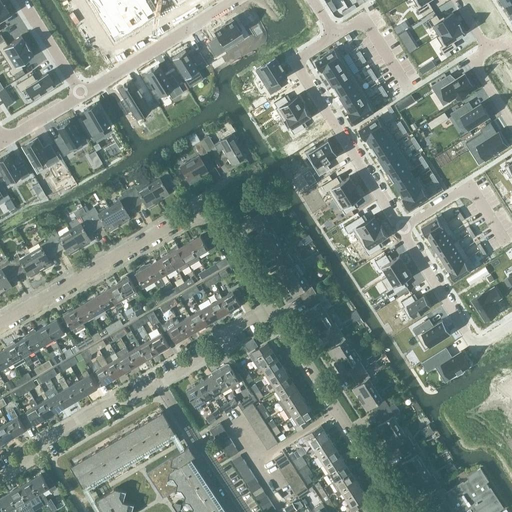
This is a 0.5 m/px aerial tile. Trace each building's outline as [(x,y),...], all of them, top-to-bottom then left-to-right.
[(91,0),(115,38),(176,0),(91,0)] [(414,0),(418,6),(417,7),(421,13),(431,6),(428,1),(429,0),(414,0)] [(334,3),(329,5),(334,12),(338,9),(334,3)] [(4,4),(0,6),(0,20),(10,14),(4,4)] [(437,15),(426,22),(430,28),(433,26),(439,36),(460,22),(460,21),(460,22),(453,12),(440,20),(437,15)] [(215,41),(208,45),(215,56),(222,52),(219,46),(240,32),(241,32),(240,31),(241,30),(235,19),(233,20),(232,18),(232,19),(225,23),(220,26),(214,30),(217,36),(213,39),(215,41)] [(460,22),(439,36),(445,45),(442,47),(446,53),(457,46),(453,41),(467,32),(460,22)] [(399,35),(403,42),(410,37),(406,31),(399,35)] [(2,40),(0,41),(0,50),(5,59),(28,45),(28,44),(27,44),(25,41),(26,41),(25,40),(25,41),(25,40),(24,40),(21,36),(22,36),(21,35),(7,44),(4,39),(2,40)] [(28,45),(5,59),(11,68),(9,69),(12,75),(23,68),(20,63),(33,54),(30,50),(31,50),(30,49),(31,49),(30,48),(28,45)] [(320,57),(316,60),(322,70),(343,56),(337,47),(324,55),(323,55),(321,57),(320,57)] [(185,49),(172,57),(186,80),(199,72),(197,70),(207,64),(199,52),(190,58),(185,49)] [(343,56),(322,70),(323,70),(324,69),(329,78),(349,65),(343,56)] [(276,57),(261,66),(267,75),(262,79),(271,93),(282,87),(278,81),(287,75),(283,68),(284,68),(281,63),(280,63),(276,57)] [(432,60),(419,68),(423,74),(436,66),(432,60)] [(159,64),(145,73),(150,81),(149,82),(152,88),(154,87),(159,95),(172,87),(177,95),(183,92),(175,78),(169,81),(159,64)] [(349,65),(329,78),(334,86),(354,73),(349,65)] [(32,75),(16,85),(20,91),(26,87),(33,98),(54,84),(47,73),(36,80),(32,75)] [(354,73),(334,86),(337,91),(336,91),(337,91),(339,94),(339,95),(339,94),(339,95),(360,82),(354,73)] [(467,90),(473,86),(465,73),(456,79),(451,82),(447,76),(432,86),(436,92),(442,89),(450,101),(456,97),(457,99),(468,92),(467,90)] [(132,80),(118,88),(124,98),(132,111),(132,112),(146,103),(141,95),(142,95),(138,88),(137,88),(132,80)] [(360,82),(339,95),(340,95),(345,103),(365,91),(360,82)] [(4,89),(0,91),(0,96),(6,107),(12,103),(4,89)] [(365,91),(345,103),(350,112),(349,112),(350,113),(371,99),(365,91)] [(304,105),(298,95),(288,101),(285,95),(274,102),(278,107),(276,108),(282,119),(283,119),(305,105),(304,105)] [(371,99),(350,113),(353,118),(352,118),(353,118),(355,121),(354,121),(355,121),(356,122),(377,109),(371,99)] [(405,107),(401,101),(395,104),(400,111),(405,107)] [(97,102),(84,110),(91,122),(85,126),(94,141),(104,135),(100,128),(109,123),(97,102)] [(484,108),(481,103),(473,108),(470,110),(466,104),(451,113),(455,120),(462,116),(469,128),(490,115),(485,108),(484,108)] [(282,119),(289,130),(291,129),(294,134),(305,127),(302,122),(312,116),(305,105),(304,105),(305,105),(283,119),(282,119)] [(437,117),(440,123),(448,118),(445,112),(437,117)] [(381,115),(360,129),(366,138),(387,125),(381,115)] [(62,136),(55,140),(64,155),(72,151),(70,148),(82,140),(77,132),(78,132),(74,125),(73,126),(69,120),(57,127),(62,136)] [(387,125),(366,138),(366,139),(367,138),(372,146),(392,134),(387,125)] [(483,132),(466,143),(471,150),(477,146),(486,160),(508,146),(499,132),(497,133),(487,139),(483,132)] [(219,141),(213,144),(215,146),(218,151),(223,148),(232,164),(245,156),(232,134),(219,141)] [(372,146),(375,151),(375,152),(375,151),(377,154),(377,155),(398,142),(392,134),(372,146)] [(208,135),(203,138),(209,149),(215,146),(213,144),(208,135)] [(33,140),(22,146),(34,167),(44,161),(47,165),(58,158),(50,143),(49,144),(50,145),(43,149),(37,138),(33,140)] [(320,175),(330,169),(326,162),(338,154),(329,139),(317,147),(316,145),(305,152),(320,175)] [(200,141),(194,144),(200,155),(206,152),(206,151),(200,141)] [(398,142),(377,155),(378,156),(383,164),(403,151),(398,142)] [(403,151),(383,164),(388,172),(409,159),(403,151)] [(8,154),(0,158),(0,174),(1,175),(3,174),(7,182),(20,175),(22,179),(29,174),(23,164),(16,168),(8,154)] [(199,156),(180,167),(189,183),(200,176),(199,175),(207,170),(199,156)] [(409,159),(388,172),(394,181),(410,171),(411,171),(414,169),(409,159)] [(310,170),(303,175),(310,185),(317,181),(310,170)] [(147,184),(157,200),(168,194),(164,188),(173,183),(166,171),(157,176),(158,178),(147,184)] [(410,171),(394,181),(399,189),(416,179),(415,179),(411,171),(410,171)] [(340,182),(337,176),(322,186),(326,192),(329,190),(334,199),(356,186),(350,176),(340,182)] [(416,179),(399,189),(405,198),(404,198),(404,199),(425,185),(419,176),(415,179),(416,179)] [(126,194),(133,206),(142,201),(146,206),(148,208),(149,208),(156,204),(157,203),(155,201),(157,200),(147,184),(145,180),(134,186),(134,185),(125,190),(127,194),(126,194)] [(38,182),(33,186),(36,191),(41,188),(38,182)] [(425,185),(404,199),(407,204),(409,207),(410,208),(431,195),(425,185)] [(356,186),(334,199),(341,209),(342,209),(346,214),(357,207),(353,202),(362,196),(356,186)] [(117,223),(118,222),(119,224),(121,225),(128,220),(129,219),(127,217),(128,217),(125,211),(133,206),(126,194),(118,199),(118,201),(108,207),(117,223)] [(11,199),(5,202),(9,209),(15,206),(11,199)] [(94,229),(103,224),(106,229),(107,229),(108,231),(110,231),(117,227),(117,225),(116,223),(117,223),(108,207),(97,213),(94,207),(85,213),(94,229)] [(261,233),(255,237),(262,247),(277,237),(271,227),(273,226),(279,221),(274,212),(267,217),(263,211),(252,218),(261,233)] [(94,229),(85,213),(76,218),(68,223),(71,228),(68,230),(78,246),(89,239),(86,234),(94,229)] [(448,223),(442,213),(421,226),(428,236),(428,235),(447,223),(447,224),(448,223)] [(375,215),(365,221),(362,215),(344,227),(348,233),(353,230),(359,239),(381,225),(375,215)] [(449,234),(449,235),(453,232),(447,224),(447,223),(428,235),(428,236),(433,244),(449,234)] [(359,239),(369,255),(382,247),(379,242),(388,235),(381,225),(359,239)] [(54,252),(63,247),(66,252),(67,252),(69,254),(70,254),(77,250),(78,248),(77,247),(78,246),(68,230),(58,236),(54,230),(45,236),(47,240),(54,252)] [(275,254),(280,262),(291,255),(286,246),(288,245),(288,243),(283,234),(277,237),(262,247),(269,258),(275,254)] [(433,244),(439,253),(454,243),(449,235),(449,234),(433,244)] [(204,241),(201,236),(190,242),(197,255),(208,249),(209,251),(216,248),(210,237),(204,241)] [(213,236),(210,237),(215,246),(218,245),(213,236)] [(38,269),(40,268),(41,270),(42,271),(49,266),(50,265),(49,263),(50,263),(46,256),(54,252),(47,240),(39,245),(40,247),(29,253),(38,269)] [(463,249),(458,240),(454,243),(439,253),(444,261),(463,249)] [(189,265),(200,259),(197,255),(190,242),(179,248),(189,265)] [(168,255),(176,268),(178,272),(189,265),(179,248),(168,255)] [(469,257),(463,249),(444,261),(449,270),(450,270),(469,258),(469,257)] [(8,263),(15,275),(24,269),(27,275),(28,275),(30,277),(31,277),(38,273),(39,271),(38,270),(38,269),(29,253),(18,259),(17,258),(8,263)] [(287,285),(302,275),(304,274),(305,269),(302,264),(300,264),(300,261),(295,253),(291,255),(280,262),(286,271),(280,274),(287,285)] [(390,261),(386,254),(375,261),(380,268),(383,267),(388,276),(389,276),(406,265),(400,255),(390,261)] [(168,255),(157,261),(165,274),(176,268),(168,255)] [(455,280),(475,267),(469,257),(469,258),(450,270),(449,270),(455,280)] [(0,269),(0,291),(1,293),(2,294),(10,289),(10,288),(9,286),(10,285),(7,279),(15,275),(8,263),(5,258),(0,261),(0,269),(0,270),(0,269)] [(146,267),(154,281),(159,288),(164,285),(159,278),(165,274),(157,261),(146,267)] [(206,270),(209,275),(218,270),(215,264),(206,270)] [(154,281),(146,267),(146,266),(144,265),(140,268),(139,269),(140,271),(136,273),(144,287),(154,281)] [(403,281),(412,275),(406,265),(389,276),(388,276),(382,280),(388,290),(385,291),(389,297),(406,286),(403,281)] [(209,275),(206,270),(199,274),(202,279),(209,275)] [(210,278),(214,283),(221,279),(217,274),(210,278)] [(299,292),(305,300),(316,293),(310,284),(309,285),(302,275),(287,285),(294,296),(299,292)] [(118,284),(125,298),(126,297),(131,294),(137,291),(129,278),(128,278),(127,277),(126,276),(122,278),(122,280),(122,281),(118,284)] [(184,282),(187,288),(194,284),(191,278),(184,282)] [(214,283),(210,278),(203,282),(207,287),(214,283)] [(187,288),(184,282),(177,286),(180,292),(187,288)] [(120,301),(125,298),(118,284),(107,290),(115,304),(118,309),(123,306),(120,301)] [(189,290),(192,296),(199,292),(196,286),(189,290)] [(485,292),(472,300),(485,321),(498,313),(492,303),(501,298),(494,287),(485,292)] [(222,297),(231,311),(241,305),(237,298),(242,295),(240,290),(236,289),(222,297)] [(107,290),(96,296),(104,310),(115,304),(107,290)] [(163,294),(166,300),(174,295),(171,290),(163,294)] [(192,296),(189,290),(182,294),(185,300),(192,296)] [(226,314),(231,311),(222,297),(220,293),(216,295),(218,300),(212,303),(220,317),(221,318),(222,319),(226,317),(227,315),(226,314)] [(305,312),(312,323),(327,313),(320,303),(322,301),(316,293),(305,300),(310,308),(305,312)] [(166,300),(163,294),(156,299),(159,304),(166,300)] [(432,305),(424,294),(415,300),(412,295),(401,302),(405,307),(403,308),(410,319),(414,316),(431,305),(431,306),(432,305)] [(106,313),(104,310),(96,296),(86,302),(94,316),(96,319),(106,313)] [(150,297),(146,299),(151,309),(159,304),(156,299),(150,297)] [(168,303),(171,308),(176,306),(179,304),(176,298),(168,303)] [(75,309),(83,322),(94,316),(86,302),(75,309)] [(171,308),(168,303),(161,307),(164,313),(171,308)] [(209,323),(220,317),(212,303),(201,310),(209,323)] [(134,311),(138,317),(145,313),(141,307),(139,308),(134,311)] [(75,309),(74,309),(74,308),(72,308),(69,309),(69,311),(70,312),(64,315),(75,333),(86,327),(83,322),(75,309)] [(199,329),(209,323),(201,310),(190,316),(199,329)] [(138,317),(134,311),(127,315),(130,321),(138,317)] [(146,315),(150,321),(153,326),(160,322),(154,311),(146,315)] [(324,330),(330,338),(341,331),(335,322),(333,323),(327,313),(312,323),(319,334),(324,330)] [(146,315),(139,319),(142,325),(150,321),(146,315)] [(188,336),(199,329),(190,316),(180,322),(188,336)] [(46,325),(54,339),(65,332),(57,319),(46,325)] [(113,324),(116,329),(123,325),(120,319),(113,324)] [(142,325),(139,319),(132,323),(135,329),(142,325)] [(188,336),(180,322),(178,319),(174,322),(173,319),(162,325),(166,331),(167,331),(171,339),(174,337),(176,341),(177,342),(188,336)] [(429,319),(413,329),(426,349),(451,333),(443,319),(433,325),(429,319)] [(116,329),(113,324),(106,328),(109,333),(116,329)] [(54,339),(46,325),(36,331),(44,345),(54,339)] [(118,332),(121,338),(128,333),(125,327),(118,332)] [(26,337),(33,351),(35,353),(40,350),(39,347),(44,345),(36,331),(35,330),(33,329),(30,331),(29,333),(30,334),(26,337)] [(330,350),(337,361),(352,351),(345,340),(346,339),(341,331),(330,338),(335,347),(330,350)] [(91,336),(95,342),(102,337),(99,332),(91,336)] [(121,338),(118,332),(110,336),(114,342),(121,338)] [(161,333),(150,339),(158,353),(169,346),(161,333)] [(95,342),(91,336),(84,340),(87,346),(95,342)] [(33,351),(26,337),(15,343),(23,357),(25,361),(28,365),(33,362),(28,354),(33,351)] [(140,345),(147,359),(158,353),(150,339),(140,345)] [(254,339),(244,345),(249,352),(258,346),(254,339)] [(84,340),(77,345),(80,350),(87,346),(84,340)] [(96,344),(100,350),(107,346),(104,340),(96,344)] [(4,349),(12,363),(15,367),(25,361),(23,357),(15,343),(14,342),(12,341),(8,344),(8,345),(9,347),(4,349)] [(77,344),(70,348),(73,354),(80,350),(77,345),(77,344)] [(100,350),(96,344),(89,349),(93,354),(100,350)] [(286,347),(291,357),(296,354),(291,344),(286,347)] [(147,359),(140,345),(129,352),(137,365),(147,359)] [(116,353),(126,371),(137,365),(129,352),(127,347),(116,353)] [(446,347),(422,362),(428,371),(441,363),(450,378),(471,365),(462,351),(452,357),(446,347)] [(63,353),(66,358),(73,354),(70,348),(67,350),(63,353)] [(261,366),(277,356),(278,355),(276,352),(275,353),(272,348),(256,358),(261,366)] [(12,363),(4,349),(0,351),(0,365),(4,373),(9,370),(7,366),(12,363)] [(81,353),(86,362),(91,360),(86,351),(81,353)] [(349,368),(354,376),(365,369),(360,360),(358,361),(352,351),(337,361),(343,371),(349,368)] [(66,358),(63,353),(55,357),(59,363),(66,358)] [(108,364),(116,377),(126,371),(116,353),(115,353),(110,356),(113,361),(108,364)] [(116,377),(108,364),(102,355),(97,358),(103,367),(97,370),(105,384),(116,377)] [(266,375),(283,364),(282,364),(283,363),(281,361),(277,356),(261,366),(266,375)] [(68,361),(71,367),(78,362),(75,357),(68,361)] [(42,365),(45,370),(52,366),(49,361),(42,365)] [(71,367),(68,361),(60,365),(64,371),(71,367)] [(227,367),(221,370),(231,386),(233,391),(237,389),(235,384),(243,379),(240,374),(236,375),(230,365),(229,364),(227,366),(227,367)] [(272,383),(288,372),(287,372),(288,371),(287,369),(286,369),(283,364),(266,375),(272,383)] [(45,370),(42,365),(35,369),(38,375),(45,370)] [(47,373),(50,379),(57,375),(54,369),(47,373)] [(231,386),(221,370),(220,369),(218,371),(218,372),(213,375),(222,391),(231,386)] [(354,388),(361,399),(376,389),(369,378),(371,377),(365,369),(354,376),(360,384),(354,388)] [(87,394),(98,388),(87,370),(82,373),(85,377),(79,381),(87,394)] [(274,387),(277,391),(293,381),(293,380),(294,380),(292,377),(291,378),(288,372),(272,383),(268,385),(271,389),(274,387)] [(21,377),(24,383),(32,378),(28,373),(21,377)] [(50,379),(47,373),(40,377),(43,383),(50,379)] [(213,375),(212,375),(212,374),(209,376),(210,377),(204,380),(214,396),(222,391),(213,375)] [(24,383),(21,377),(14,381),(17,387),(24,383)] [(58,393),(66,406),(76,400),(68,387),(69,386),(64,378),(59,380),(64,389),(58,393)] [(214,396),(204,380),(203,379),(201,381),(201,382),(196,385),(205,401),(214,396)] [(11,380),(5,383),(9,390),(15,386),(11,380)] [(26,385),(29,391),(36,387),(33,381),(26,385)] [(69,386),(68,387),(76,400),(87,394),(79,381),(69,386)] [(277,391),(282,399),(298,389),(298,388),(299,388),(297,385),(296,386),(293,381),(277,391)] [(196,385),(195,385),(195,384),(192,386),(193,387),(187,390),(199,410),(204,408),(201,404),(205,401),(196,385)] [(29,391),(26,385),(19,390),(22,395),(29,391)] [(54,387),(44,393),(48,399),(55,412),(66,406),(58,393),(56,389),(54,387)] [(486,388),(466,400),(473,411),(477,417),(488,410),(484,405),(493,399),(486,388)] [(288,408),(304,397),(303,397),(304,396),(303,394),(302,394),(298,389),(282,399),(288,408)] [(373,406),(379,414),(390,407),(384,398),(383,399),(376,389),(361,399),(368,409),(373,406)] [(253,403),(257,401),(254,396),(240,405),(243,409),(253,403)] [(309,405),(310,404),(308,402),(307,402),(304,397),(288,408),(284,410),(289,418),(309,405)] [(228,402),(231,407),(237,403),(235,398),(228,402)] [(37,405),(45,419),(55,412),(48,399),(37,405)] [(45,419),(37,405),(34,400),(29,403),(32,408),(27,411),(35,425),(45,419)] [(231,407),(228,402),(222,406),(225,411),(231,407)] [(256,408),(253,403),(243,409),(246,414),(256,408)] [(263,412),(266,410),(262,403),(258,406),(263,412)] [(395,403),(390,407),(379,414),(384,422),(379,426),(385,436),(401,427),(394,416),(399,413),(401,411),(395,403)] [(309,405),(289,418),(298,431),(310,423),(307,419),(315,414),(309,405)] [(511,409),(510,406),(490,419),(497,430),(501,436),(511,429),(508,423),(511,420),(511,409)] [(249,419),(259,413),(256,408),(246,414),(249,419)] [(212,413),(215,417),(221,413),(219,409),(212,413)] [(7,423),(15,436),(26,430),(14,410),(9,413),(13,420),(7,423)] [(266,410),(263,412),(267,418),(271,416),(266,410)] [(176,433),(163,411),(71,466),(84,487),(176,433)] [(216,420),(215,417),(212,413),(206,417),(210,424),(216,420)] [(252,424),(262,418),(259,413),(249,419),(252,424)] [(255,429),(265,423),(262,418),(252,424),(255,429)] [(7,423),(0,426),(0,433),(5,442),(15,436),(7,423)] [(215,436),(216,435),(225,429),(221,423),(211,429),(215,436)] [(258,434),(269,428),(265,423),(255,429),(258,434)] [(314,448),(330,438),(322,425),(302,438),(303,438),(308,446),(311,444),(314,448)] [(398,444),(403,452),(414,445),(409,436),(407,437),(401,427),(385,436),(392,447),(398,444)] [(262,439),(272,433),(269,428),(258,434),(262,439)] [(225,429),(216,435),(219,439),(228,433),(225,429)] [(228,433),(219,439),(222,444),(231,438),(228,433)] [(265,444),(275,438),(272,433),(262,439),(265,444)] [(231,438),(222,444),(225,448),(234,443),(231,438)] [(268,449),(278,443),(275,438),(265,444),(268,449)] [(319,457),(335,447),(335,446),(336,445),(334,443),(333,443),(330,438),(314,448),(319,457)] [(403,464),(410,474),(425,464),(419,454),(424,451),(418,442),(414,445),(403,452),(409,460),(403,464)] [(234,443),(225,448),(228,453),(237,447),(234,443)] [(223,511),(189,459),(194,456),(187,446),(147,473),(163,498),(176,490),(176,491),(177,491),(177,488),(182,489),(186,495),(185,495),(184,503),(185,503),(185,500),(190,501),(194,507),(193,507),(192,511),(223,511)] [(444,446),(438,450),(440,455),(447,451),(444,446)] [(237,447),(228,453),(230,457),(239,451),(237,447)] [(319,457),(325,465),(341,455),(340,454),(341,454),(340,451),(339,452),(335,447),(319,457)] [(277,464),(288,457),(285,452),(274,459),(277,464)] [(294,461),(298,458),(294,452),(290,455),(294,461)] [(233,460),(233,462),(236,465),(244,459),(241,455),(233,460)] [(330,473),(346,463),(345,462),(346,462),(345,459),(344,460),(341,455),(325,465),(330,473)] [(280,469),(291,462),(288,457),(277,464),(280,469)] [(298,458),(294,461),(298,467),(302,465),(298,458)] [(244,459),(236,465),(238,470),(247,464),(244,459)] [(284,474),(294,467),(291,462),(280,469),(284,474)] [(351,471),(352,470),(350,467),(349,468),(346,463),(330,473),(328,475),(333,483),(351,471)] [(247,464),(238,470),(241,474),(250,468),(247,464)] [(410,474),(417,485),(422,482),(428,490),(439,483),(433,474),(432,475),(425,464),(410,474)] [(284,474),(287,479),(297,472),(294,467),(284,474)] [(444,487),(431,496),(440,510),(443,509),(445,511),(497,511),(503,508),(487,482),(489,481),(481,467),(467,476),(469,478),(447,492),(444,487)] [(250,468),(241,474),(244,479),(253,473),(250,468)] [(305,478),(309,475),(305,469),(301,471),(305,478)] [(338,491),(341,490),(356,479),(357,478),(355,476),(354,476),(351,471),(333,483),(338,491)] [(290,484),(301,477),(297,472),(287,479),(290,484)] [(253,473),(244,479),(247,483),(256,477),(253,473)] [(30,480),(38,494),(47,509),(54,505),(51,500),(48,501),(42,491),(48,488),(51,492),(56,488),(50,478),(45,481),(41,474),(30,480)] [(309,475),(305,478),(309,484),(313,481),(309,475)] [(256,477),(247,483),(250,488),(259,482),(256,477)] [(293,489),(304,482),(301,477),(290,484),(293,489)] [(341,501),(346,498),(362,488),(362,487),(361,484),(360,485),(356,479),(341,490),(338,491),(336,493),(341,501)] [(27,500),(30,504),(34,502),(32,498),(38,494),(30,480),(19,486),(27,500)] [(259,482),(250,488),(253,492),(262,487),(259,482)] [(304,482),(293,489),(296,493),(307,487),(304,482)] [(319,491),(323,489),(319,482),(315,485),(319,491)] [(8,493),(16,507),(27,500),(19,486),(8,493)] [(262,487),(253,492),(256,497),(265,491),(262,487)] [(296,493),(299,498),(300,499),(310,492),(308,489),(307,487),(296,493)] [(95,500),(102,511),(130,511),(128,508),(129,503),(130,503),(131,503),(124,501),(120,495),(122,490),(123,490),(116,488),(95,500)] [(365,493),(362,488),(346,498),(351,506),(349,508),(351,511),(353,511),(363,505),(371,500),(366,493),(365,493)] [(323,489),(319,491),(323,498),(327,495),(323,489)] [(265,491),(256,497),(259,501),(268,496),(265,491)] [(7,511),(16,507),(8,493),(0,497),(0,503),(1,504),(0,504),(0,511),(7,511)] [(268,496),(259,501),(262,506),(271,500),(268,496)] [(330,508),(334,505),(330,499),(326,502),(330,508)] [(271,500),(262,506),(265,510),(274,505),(271,500)]
